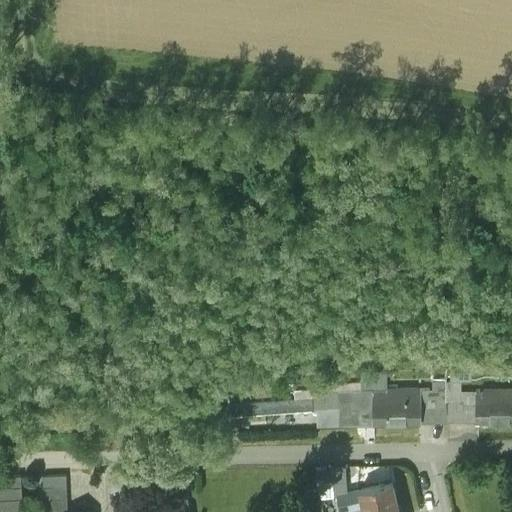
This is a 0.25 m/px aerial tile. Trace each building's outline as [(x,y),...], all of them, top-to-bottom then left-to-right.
[(472,373),(472,365),(452,365),(452,373),(472,373)] [(386,369),(361,370),(362,387),(387,386),(386,369)] [(430,377),(429,387),(431,419),(474,418),(475,388),(461,388),(460,375),(430,377)] [(420,387),(372,389),(373,421),(421,419),(420,387)] [(429,387),(420,387),(421,419),(431,419),(429,387)] [(511,388),(475,388),(474,418),(511,418),(511,388)] [(316,423),(373,421),(372,389),(315,391),(316,423)] [(21,475),(0,476),(0,488),(21,487),(21,475)] [(66,475),(41,476),(42,488),(66,487),(66,475)] [(189,511),(184,477),(161,480),(165,511),(189,511)] [(398,511),(392,482),(360,490),(363,507),(362,508),(363,511),(398,511)] [(21,487),(0,488),(0,500),(22,499),(21,487)] [(66,487),(42,488),(42,500),(67,499),(66,487)] [(22,499),(0,500),(0,511),(23,511),(22,499)] [(67,499),(42,500),(43,511),(45,511),(67,511),(67,499)]
